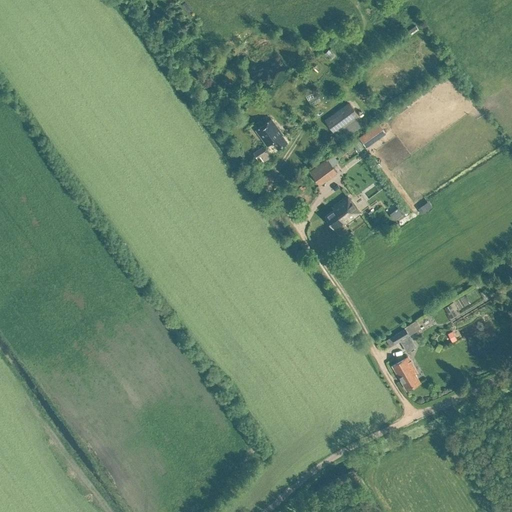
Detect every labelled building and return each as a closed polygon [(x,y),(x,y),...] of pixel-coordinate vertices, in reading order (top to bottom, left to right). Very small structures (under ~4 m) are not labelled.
[(340,140),(364,123),(349,101),(324,119),(340,140)] [(283,133),(271,117),(255,129),(267,146),(272,142),(277,149),(288,141),(282,134),(283,133)] [(376,140),(368,129),(358,137),(366,147),(376,140)] [(325,137),(318,142),(322,147),(329,142),(325,137)] [(271,157),(263,145),(253,152),(258,159),(260,157),(264,162),(271,157)] [(326,158),(308,171),(318,184),(336,172),(326,158)] [(345,224),(353,218),(340,200),(332,206),(334,209),(325,216),(333,228),(343,221),(345,224)] [(394,219),(406,210),(402,204),(389,213),(394,219)] [(449,304),(444,307),(451,318),(455,315),(449,304)] [(410,332),(421,325),(416,318),(405,324),(410,332)] [(399,340),(408,334),(404,327),(390,336),(395,343),(399,340)] [(447,334),(452,343),(456,340),(452,332),(447,334)] [(415,345),(408,334),(399,340),(406,351),(415,345)] [(406,389),(419,381),(415,373),(417,372),(409,356),(393,365),(406,389)]
